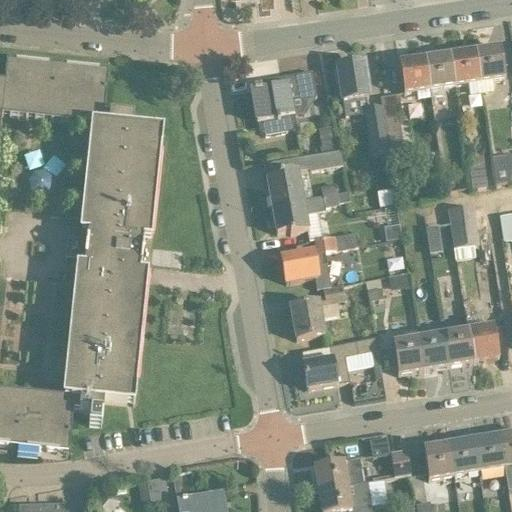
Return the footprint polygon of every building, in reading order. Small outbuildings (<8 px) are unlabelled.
[(474,56),(479,88),(505,84),(500,52),(474,56)] [(449,60),(454,92),(479,88),(474,56),(449,60)] [(424,64),(429,95),(454,92),(449,60),(424,64)] [(429,95),(424,64),(399,68),(403,99),(429,95)] [(1,112),(27,114),(102,122),(103,122),(104,118),(107,81),(100,80),(96,75),(86,74),(83,76),(81,76),(79,73),(68,72),(63,76),(50,75),(46,70),(36,69),(33,71),(31,70),(28,68),(18,67),(13,71),(5,70),(1,112)] [(339,87),(342,106),(368,102),(363,68),(337,72),(338,78),(335,78),(337,88),(339,87)] [(256,127),(257,127),(259,136),(265,140),(282,137),(279,122),(289,120),(286,106),(314,101),(311,77),(262,86),(260,86),(258,85),(257,87),(259,87),(260,92),(254,93),(254,95),(251,96),(256,127)] [(381,111),(387,156),(403,153),(398,122),(403,121),(399,99),(379,102),(381,111)] [(388,157),(387,156),(381,111),(364,114),(371,160),(388,157)] [(152,254),(149,254),(142,253),(155,135),(132,132),(133,121),(104,118),(103,122),(102,122),(101,129),(99,129),(70,403),(73,404),(72,411),(73,411),(73,415),(91,417),(89,429),(100,430),(101,418),(102,418),(103,407),(126,409),(141,269),(150,270),(152,254)] [(302,205),(311,203),(306,177),(343,170),(340,156),(271,168),(273,182),(266,184),(271,211),(302,205)] [(494,188),(509,186),(505,159),(490,161),(494,188)] [(484,167),(470,169),(468,169),(471,193),(487,191),(484,167)] [(24,182),(38,188),(44,175),(30,169),(24,182)] [(45,183),(61,185),(63,171),(47,169),(45,183)] [(320,192),(322,202),(336,199),(334,189),(320,192)] [(307,236),(304,220),(324,216),(323,211),(349,207),(347,197),(336,199),(322,202),(311,203),(302,205),(271,211),(276,239),(289,237),(290,240),(307,236)] [(447,215),(453,254),(479,250),(473,211),(447,215)] [(511,243),(511,218),(499,221),(503,245),(511,243)] [(431,258),(449,255),(444,228),(427,231),(431,258)] [(316,296),(322,295),(331,294),(330,293),(324,258),(357,252),(355,238),(315,246),(317,256),(281,262),(285,289),(314,283),(316,296)] [(345,307),(344,305),(342,291),(330,293),(331,294),(322,295),(324,306),(290,312),(296,345),(324,340),(321,324),(338,321),(336,309),(345,307)] [(367,308),(377,306),(382,305),(380,294),(366,296),(367,308)] [(468,336),(473,368),(499,364),(493,332),(468,336)] [(468,336),(443,340),(448,372),(473,368),(468,336)] [(448,372),(443,340),(418,344),(423,376),(448,372)] [(347,375),(373,371),(370,358),(377,357),(374,344),(328,352),(331,364),(302,370),(307,395),(349,387),(347,375)] [(423,376),(418,344),(392,349),(397,380),(423,376)] [(429,396),(475,386),(471,369),(426,378),(429,396)] [(0,403),(0,449),(6,451),(12,446),(24,448),(28,453),(39,454),(42,452),(45,452),(46,455),(57,456),(62,452),(69,452),(73,415),(73,411),(72,411),(0,403)] [(511,438),(498,441),(503,473),(511,471),(511,438)] [(498,441),(473,445),(478,477),(503,473),(498,441)] [(373,443),(373,458),(390,457),(389,442),(373,443)] [(448,449),(453,481),(478,477),(473,445),(448,449)] [(453,481),(448,449),(422,454),(428,485),(453,481)] [(392,459),(396,483),(410,481),(407,456),(392,459)] [(318,496),(363,488),(359,464),(314,471),(318,496)] [(190,480),(173,482),(177,511),(223,511),(222,500),(194,505),(190,480)] [(165,484),(146,487),(150,511),(164,511),(169,511),(165,484)] [(371,511),(367,488),(363,488),(318,496),(320,511),(371,511)]
